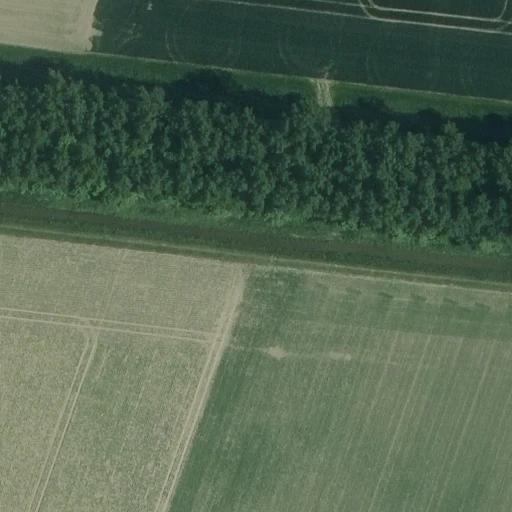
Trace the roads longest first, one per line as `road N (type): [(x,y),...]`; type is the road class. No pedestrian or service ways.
road 1 (track): [(511,154),(0,94)]
road 2 (track): [(0,50),(511,109)]
road 3 (track): [(511,285),(0,226)]
road 4 (track): [(0,183),(511,240)]
